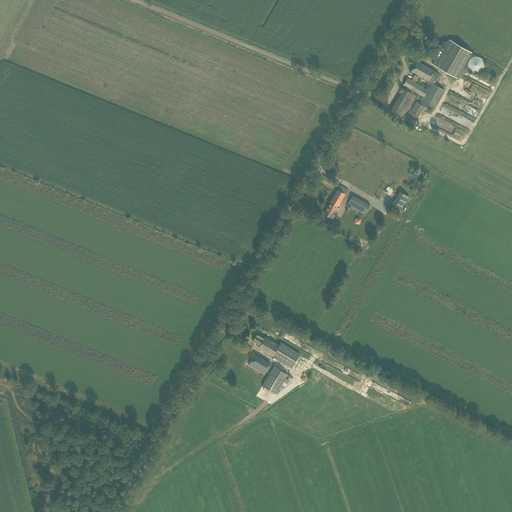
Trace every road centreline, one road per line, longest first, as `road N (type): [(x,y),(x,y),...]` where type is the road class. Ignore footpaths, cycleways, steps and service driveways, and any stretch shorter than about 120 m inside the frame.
road 1 (unclassified): [(116,511),(359,95)]
road 2 (unclassified): [(359,95),(129,0)]
